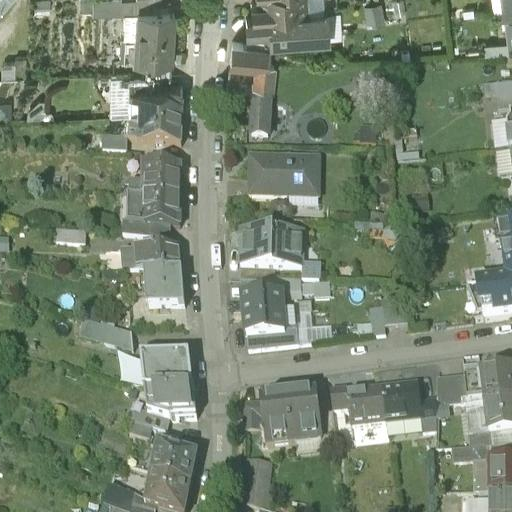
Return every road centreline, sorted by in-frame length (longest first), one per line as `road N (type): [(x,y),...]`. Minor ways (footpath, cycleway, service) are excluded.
road 1 (residential): [(215,0),(209,209),(217,384)]
road 2 (residential): [(217,384),(511,337)]
road 3 (residential): [(217,384),(203,511)]
